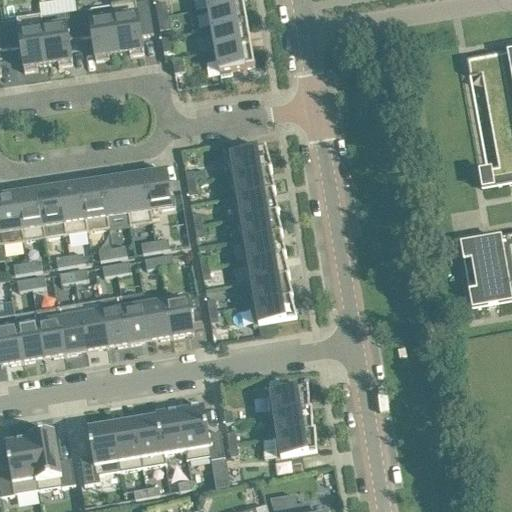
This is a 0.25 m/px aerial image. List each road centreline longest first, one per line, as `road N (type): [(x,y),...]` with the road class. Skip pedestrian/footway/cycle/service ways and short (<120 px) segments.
road 1 (residential): [(356,340),(0,404)]
road 2 (unclassified): [(317,108),(356,340)]
road 3 (residential): [(305,34),(511,2)]
road 4 (residential): [(168,129),(156,89),(141,84),(0,106)]
road 5 (residential): [(0,169),(150,150),(164,143),(168,129)]
road 6 (unclassified): [(356,340),(385,511)]
road 7 (residential): [(168,129),(317,108)]
